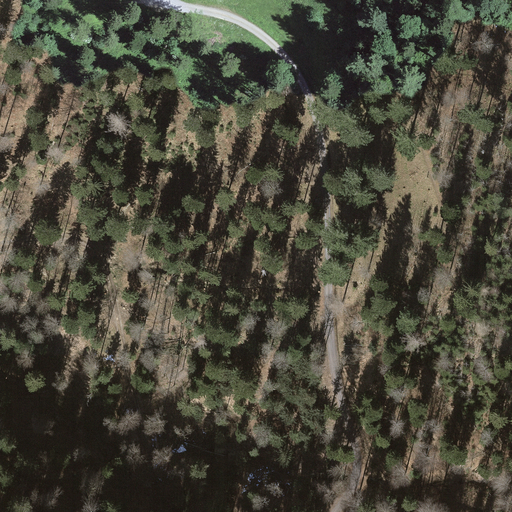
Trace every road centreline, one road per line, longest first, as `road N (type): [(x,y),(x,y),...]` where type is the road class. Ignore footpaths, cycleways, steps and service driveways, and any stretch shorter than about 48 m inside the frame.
road 1 (track): [(332,511),(352,491),(357,467),(331,372),(318,111),(284,49),(244,23),(172,0)]
road 2 (track): [(0,246),(56,237),(92,249),(114,296),(152,454)]
